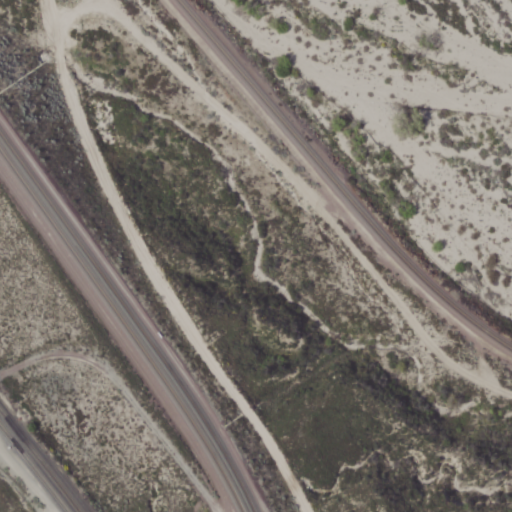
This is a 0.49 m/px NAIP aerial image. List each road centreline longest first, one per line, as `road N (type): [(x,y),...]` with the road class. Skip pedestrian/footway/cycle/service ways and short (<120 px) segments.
road 1 (track): [(46,0),(61,75),(91,152),(158,282),(261,430),(305,511)]
road 2 (track): [(109,0),(138,37),(312,197),(444,360),(511,392)]
road 3 (track): [(0,376),(42,354),(85,357),(126,390),(215,511)]
